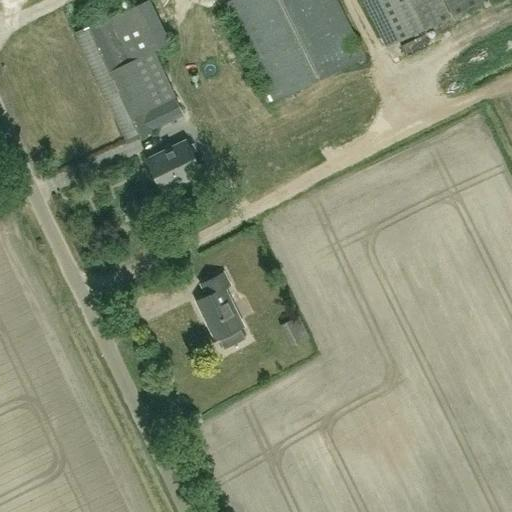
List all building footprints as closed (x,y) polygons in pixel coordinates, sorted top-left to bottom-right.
[(130,140),(186,114),(156,48),(173,40),(154,0),(144,0),(79,30),(130,140)] [(193,15),(209,7),(205,0),(188,0),(186,2),(193,15)] [(229,0),(225,2),(275,100),(366,55),(338,0),(229,0)] [(365,0),(387,44),(476,0),(365,0)] [(479,69),(493,56),(485,47),(471,60),(479,69)] [(202,172),(187,141),(150,159),(164,190),(202,172)] [(245,339),(239,328),(245,325),(225,287),(229,285),(223,272),(201,284),(206,296),(197,300),(217,339),(218,338),(224,350),(245,339)] [(309,339),(300,318),(280,327),(290,348),(309,339)]
